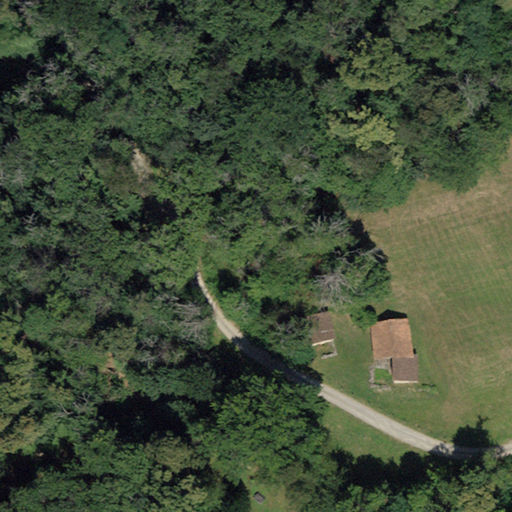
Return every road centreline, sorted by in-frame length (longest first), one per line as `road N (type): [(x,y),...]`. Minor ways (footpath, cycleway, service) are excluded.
road 1 (track): [(122,145),(182,273),(253,351),(412,439),(485,455),(511,449)]
road 2 (track): [(40,0),(52,39),(122,145)]
road 3 (track): [(117,138),(45,78),(0,61)]
